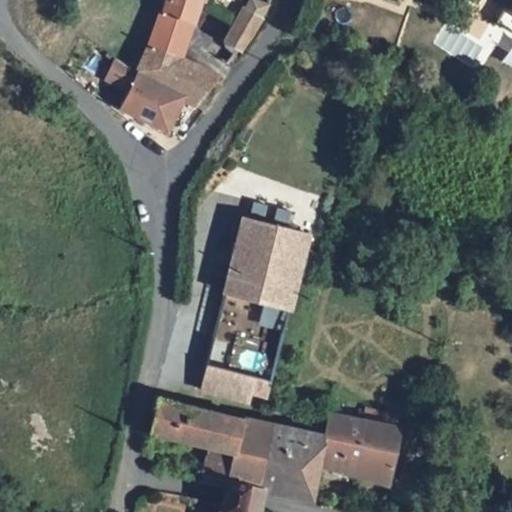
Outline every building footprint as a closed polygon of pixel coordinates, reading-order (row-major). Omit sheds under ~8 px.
[(122,83),(120,88),(168,108),(185,115),(213,80),(170,62),(193,0),(155,0),(146,29),(122,83)] [(227,61),(250,31),(260,12),(243,5),(236,23),(221,25),(226,30),(212,50),(227,61)] [(511,5),(509,12),(501,7),(485,34),(487,43),(511,58),(511,5)] [(120,88),(122,83),(111,74),(104,89),(114,98),(120,88)] [(155,139),(168,108),(120,88),(114,98),(106,115),(155,139)] [(305,230),(242,212),(192,383),(239,397),(242,386),(258,391),(305,230)] [(252,489),(252,486),(263,419),(149,397),(147,409),(142,432),(198,443),(192,478),(219,483),(252,489)] [(320,408),(316,428),(309,462),(383,477),(396,426),(320,408)] [(316,428),(271,420),(263,419),(252,486),(260,487),(303,495),(309,462),(316,428)] [(252,486),(252,489),(219,483),(217,492),(215,501),(213,511),(254,511),(257,502),(260,487),(252,486)]
